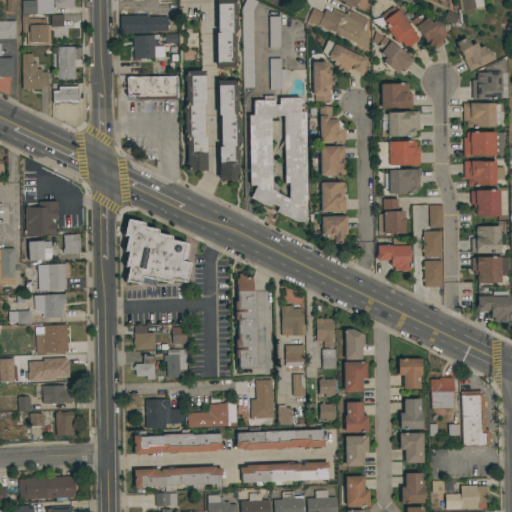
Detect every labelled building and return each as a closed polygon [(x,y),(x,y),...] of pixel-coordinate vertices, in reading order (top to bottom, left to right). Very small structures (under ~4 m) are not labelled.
[(13,0),(13,1),(14,1),(14,4),(13,4),(13,13),(5,13),(5,0),(13,0)] [(71,0),(71,7),(52,7),(52,14),(20,14),(20,0),(71,0)] [(235,0),(235,34),(234,34),(234,57),(235,57),(235,63),(234,63),(234,68),(215,68),(214,33),(218,33),(218,32),(215,32),(215,0),(235,0)] [(252,72),(254,72),(254,76),(252,76),(252,88),(241,88),(240,8),(244,0),(253,0),(256,1),(251,11),(252,72)] [(336,0),(357,0),(354,8),(336,0)] [(480,0),(482,7),(473,8),(474,9),(459,11),(457,0),(480,0)] [(406,49),(400,41),(397,44),(395,41),(395,42),(384,27),(385,26),(382,21),(383,20),(380,16),(391,7),(395,12),(398,10),(402,15),(408,10),(413,16),(407,21),(408,23),(406,25),(409,28),(418,39),(406,49)] [(338,36),(338,38),(335,36),(335,35),(317,26),(317,27),(305,22),(311,9),(322,14),(323,10),(330,13),(332,9),(344,15),(346,11),(349,12),(350,12),(365,19),(362,27),(363,28),(361,31),(367,34),(366,49),(338,36)] [(130,34),(130,35),(123,35),(123,34),(119,34),(119,15),(121,15),(121,16),(138,16),(138,14),(141,14),(141,16),(146,16),(146,17),(166,16),(166,31),(146,31),(146,34),(130,34)] [(432,51),(429,48),(409,21),(419,14),(423,20),(426,17),(430,23),(432,21),(437,23),(445,35),(439,40),(442,43),(432,51)] [(62,15),(62,27),(50,27),(49,15),(62,15)] [(45,19),(45,25),(49,25),(49,45),(25,45),(25,32),(20,32),(20,16),(26,16),(26,19),(45,19)] [(267,17),(278,17),(278,48),(267,48),(267,17)] [(0,39),(0,21),(14,21),(14,39),(0,39)] [(403,72),(400,69),(396,74),(383,65),(382,60),(384,58),(378,54),(381,51),(375,46),(376,45),(371,41),(374,31),(382,38),(383,37),(412,59),(403,72)] [(132,49),(130,49),(130,46),(132,46),(132,36),(152,35),(152,39),(153,39),(153,38),(156,38),(157,40),(158,47),(163,47),(163,57),(152,57),(152,59),(132,59),(132,49)] [(462,60),(453,43),(464,38),(468,46),(474,43),(477,48),(481,46),(483,49),(484,48),(486,51),(488,50),(492,60),(468,71),(462,60)] [(364,60),(363,61),(367,63),(360,76),(346,70),(344,73),(336,69),(337,67),(332,64),(333,62),(327,59),(328,58),(326,57),(328,52),(329,52),(332,45),(364,60)] [(51,80),(50,47),(72,47),(73,79),(56,80),(51,80)] [(21,90),(20,54),(31,54),(31,63),(35,63),(35,69),(40,69),(40,72),(47,72),(47,86),(41,86),(41,90),(21,90)] [(0,58),(11,58),(11,77),(0,77),(0,58)] [(268,59),(279,59),(279,69),(284,69),(285,81),(279,81),(279,90),(268,90),(268,59)] [(505,98),(498,98),(498,99),(474,100),(474,99),(470,99),(470,80),(475,80),(475,76),(475,75),(475,73),(483,73),(483,67),(500,59),(504,61),(505,98)] [(310,65),(310,63),(319,62),(324,62),(324,64),(326,64),(326,70),(329,70),(329,76),(331,76),(331,86),(328,86),(328,101),(313,102),(313,95),(311,95),(310,65)] [(186,172),(184,138),(183,138),(182,106),(184,106),(183,72),(202,71),(203,105),(201,105),(202,135),(201,135),(201,137),(203,137),(205,171),(186,172)] [(176,77),(176,99),(173,99),(173,101),(134,101),(134,97),(124,98),(124,93),(125,93),(125,78),(176,77)] [(217,147),(220,147),(220,145),(219,145),(218,115),(216,115),(216,80),(235,80),(236,114),(238,114),(238,149),(237,149),(237,181),(217,181),(217,147)] [(406,84),(406,94),(410,94),(411,108),(404,108),(395,109),(395,108),(379,108),(379,84),(406,84)] [(77,87),(77,103),(69,104),(69,102),(57,102),(57,103),(51,104),(51,91),(57,91),(57,87),(77,87)] [(248,185),(247,115),(252,115),(251,101),(262,100),(262,96),(272,96),(273,104),(277,104),(277,98),(299,98),(299,99),(302,99),(302,104),(299,104),(299,112),(303,112),(305,200),(304,200),(304,221),(297,221),(275,211),(277,206),(270,203),(268,206),(249,197),(255,185),(248,185)] [(461,103),(469,103),(469,104),(492,103),(492,104),(497,104),(497,106),(501,106),(501,126),(492,126),(492,128),(466,128),(464,126),(464,122),(461,122),(461,103)] [(317,141),(317,107),(329,107),(329,115),(332,115),(332,119),(335,119),(335,120),(341,124),(341,127),(343,127),(343,141),(317,141)] [(386,136),(386,130),(381,130),(381,123),(372,123),(372,115),(379,110),(386,110),(386,112),(401,111),(410,111),(410,112),(417,112),(417,130),(414,130),(414,134),(412,136),(386,136)] [(503,155),(470,155),(470,157),(462,157),(462,138),(465,138),(465,133),(467,131),(493,131),(493,132),(502,132),(503,155)] [(418,166),(410,166),(410,165),(397,165),(397,168),(373,168),(373,142),(385,142),(385,140),(412,140),(414,142),(415,146),(418,146),(418,166)] [(318,147),(343,146),(343,173),(342,173),(342,175),(318,175),(318,147)] [(494,185),(467,185),(467,184),(466,184),(466,179),(462,179),(462,161),(477,161),(477,162),(493,161),(494,185)] [(386,193),(386,170),(404,170),(404,169),(418,169),(418,188),(414,188),(414,191),(413,193),(386,193)] [(318,183),(342,182),(342,184),(343,184),(343,192),(343,194),(341,194),(341,197),(344,197),(344,211),(319,211),(318,183)] [(498,216),(475,216),(475,214),(474,214),(474,209),(475,209),(475,208),(471,208),(471,204),(469,204),(469,191),(473,191),(473,190),(497,190),(498,216)] [(376,233),(376,214),(381,214),(381,199),(396,199),(396,211),(402,211),(402,217),(403,218),(404,224),(403,224),(403,233),(376,233)] [(55,201),(55,219),(50,219),(50,223),(53,223),(53,235),(43,235),(34,235),(28,235),(28,234),(24,234),(24,233),(23,233),(23,230),(24,230),(24,207),(37,207),(37,201),(55,201)] [(441,227),(428,227),(427,205),(440,205),(441,227)] [(346,216),(346,235),(342,235),(342,243),(332,243),(332,239),(326,239),(326,236),(319,236),(319,216),(346,216)] [(184,282),(169,279),(168,283),(154,280),(153,285),(138,282),(137,284),(123,281),(126,266),(123,266),(126,251),(122,250),(125,236),(122,235),(125,219),(142,222),(141,226),(155,229),(155,233),(169,236),(168,240),(187,244),(183,262),(187,263),(184,282)] [(498,253),(474,253),(474,252),(470,252),(470,239),(475,239),(475,234),(474,233),(474,229),(474,228),(474,226),(498,226),(498,253)] [(440,257),(421,257),(421,252),(420,252),(420,249),(421,249),(421,239),(420,239),(420,237),(421,237),(421,231),(439,231),(440,257)] [(74,235),(74,234),(77,234),(78,246),(79,251),(78,251),(78,253),(63,254),(63,253),(61,253),(61,249),(62,249),(62,235),(74,235)] [(375,261),(375,245),(391,245),(391,238),(407,238),(407,252),(408,252),(408,260),(407,260),(407,263),(408,263),(408,270),(405,270),(404,272),(401,272),(400,270),(398,270),(398,271),(392,271),(392,266),(388,266),(388,261),(375,261)] [(41,241),(42,260),(27,260),(26,242),(41,241)] [(0,248),(13,248),(13,278),(13,284),(0,284),(0,248)] [(499,283),(476,283),(476,282),(475,281),(475,276),(475,274),(473,275),(473,271),(470,271),(470,258),(474,258),(474,257),(498,257),(499,283)] [(440,286),(422,287),(422,281),(421,281),(421,279),(422,279),(422,269),(421,269),(421,267),(422,267),(422,261),(440,261),(440,286)] [(64,290),(47,290),(47,289),(45,289),(45,286),(40,287),(39,270),(46,270),(45,265),(63,264),(64,290)] [(254,367),(236,368),(236,358),(234,358),(234,350),(236,350),(236,348),(234,348),(233,340),(236,340),(236,320),(233,320),(233,312),(236,312),(236,309),(233,309),(233,301),(235,301),(235,287),(233,287),(233,284),(234,284),(234,278),(237,278),(236,274),(244,274),(244,278),(250,278),(251,291),(253,291),(254,367)] [(50,317),(50,319),(48,319),(48,318),(42,318),(41,313),(33,310),(33,296),(42,295),(42,294),(64,294),(64,304),(63,304),(63,309),(61,309),(62,315),(60,315),(60,317),(50,317)] [(490,296),(490,297),(508,296),(508,321),(505,321),(504,322),(501,322),(500,321),(498,321),(493,322),(492,317),(489,317),(489,311),(477,312),(474,310),(474,306),(475,305),(475,296),(490,296)] [(297,335),(297,337),(294,337),(294,336),(279,336),(279,306),(291,306),(291,309),(299,309),(299,317),(302,317),(302,324),(304,324),(304,335),(297,335)] [(29,310),(29,324),(16,324),(16,322),(7,323),(7,312),(29,310)] [(331,346),(321,347),(321,341),(314,341),(313,318),(320,318),(320,319),(330,319),(330,322),(331,322),(331,330),(332,330),(333,338),(331,338),(331,346)] [(66,352),(43,353),(43,354),(34,354),(34,335),(42,334),(42,325),(65,325),(66,352)] [(153,350),(133,350),(133,345),(132,345),(131,341),(132,340),(132,333),(133,333),(133,326),(143,326),(143,333),(153,333),(153,350)] [(170,344),(169,327),(184,327),(185,343),(170,344)] [(362,345),(359,345),(360,360),(343,360),(342,329),(351,329),(362,335),(362,345)] [(299,366),(299,367),(297,367),(296,366),(289,366),(289,367),(287,367),(287,366),(283,366),(283,346),(302,345),(303,366),(299,366)] [(333,368),(320,368),(320,350),(333,349),(333,368)] [(185,370),(184,370),(184,375),(179,375),(179,378),(165,378),(165,361),(162,361),(162,355),(166,355),(166,350),(184,350),(185,370)] [(12,357),(30,356),(30,357),(31,357),(31,366),(30,366),(30,367),(38,367),(38,365),(39,365),(39,361),(42,361),(42,360),(64,359),(64,363),(66,363),(66,369),(67,369),(68,371),(68,373),(67,374),(67,376),(53,377),(53,379),(31,380),(30,372),(18,373),(18,374),(12,375),(12,357)] [(134,376),(133,370),(132,370),(131,367),(133,367),(133,364),(142,364),(141,356),(151,356),(151,363),(152,363),(152,379),(145,379),(145,376),(134,376)] [(419,359),(420,375),(418,375),(418,389),(401,389),(401,375),(396,376),(396,359),(419,359)] [(341,362),(364,361),(365,379),(360,379),(360,392),(342,392),(341,362)] [(303,396),(291,397),(290,374),(302,374),(303,396)] [(319,380),(319,378),(322,378),(322,379),(332,379),(332,397),(323,397),(323,394),(317,394),(316,380),(319,380)] [(429,409),(429,398),(428,398),(428,380),(438,379),(438,378),(451,378),(452,397),(451,397),(451,408),(429,409)] [(271,425),(250,426),(250,420),(249,420),(248,409),(249,409),(249,400),(254,400),(253,380),(270,380),(271,425)] [(63,385),(63,390),(66,390),(66,403),(41,404),(41,397),(35,397),(35,387),(40,387),(40,386),(63,385)] [(483,430),(487,429),(488,446),(461,447),(458,392),(479,391),(482,394),(483,430)] [(17,412),(16,397),(28,396),(29,402),(38,402),(38,409),(29,410),(29,411),(17,412)] [(164,428),(144,428),(144,400),(168,399),(168,408),(164,408),(164,428)] [(398,429),(397,413),(402,413),(401,399),(418,399),(419,413),(420,413),(420,429),(398,429)] [(207,412),(207,405),(216,404),(225,403),(225,401),(234,401),(234,423),(227,423),(227,426),(186,427),(186,413),(207,412)] [(342,432),(342,416),(344,416),(343,402),(360,402),(361,416),(366,416),(366,432),(342,432)] [(319,404),(319,403),(322,403),(322,404),(333,404),(333,422),(323,422),(323,419),(317,419),(317,404),(319,404)] [(276,424),(276,408),(276,405),(284,405),(284,408),(289,408),(290,423),(276,424)] [(168,424),(168,409),(182,409),(182,423),(168,424)] [(54,413),(55,413),(55,411),(58,411),(58,412),(66,412),(66,411),(70,411),(70,412),(71,412),(72,421),(70,421),(71,429),(72,429),(73,435),(54,436),(54,413)] [(41,413),(41,426),(28,426),(28,413),(41,413)] [(457,435),(446,436),(446,425),(457,424),(457,435)] [(318,430),(318,429),(320,429),(320,440),(322,440),(322,447),(298,448),(298,446),(294,446),(294,447),(287,448),(287,449),(280,449),(280,448),(241,450),(241,448),(234,449),(233,443),(235,443),(234,433),(318,430)] [(132,454),(131,436),(137,435),(137,437),(161,436),(161,435),(190,433),(190,435),(218,434),(218,444),(220,444),(220,449),(213,449),(214,451),(174,453),(174,454),(167,454),(167,453),(160,453),(160,452),(157,452),(157,453),(132,454)] [(421,433),(421,463),(403,463),(402,450),(397,450),(397,433),(421,433)] [(342,436),(365,436),(365,446),(366,446),(366,453),(361,453),(361,466),(343,466),(342,436)] [(284,464),(284,463),(291,463),(291,464),(298,463),(298,465),(302,465),(301,463),(326,462),(326,469),(325,469),(325,479),(284,481),(284,483),(281,483),(281,482),(279,482),(279,485),(273,485),(272,482),(264,482),(264,485),(254,486),(254,482),(240,483),(239,473),(238,473),(238,467),(244,467),(244,465),(284,464)] [(132,470),(156,469),(156,471),(160,471),(160,469),(167,469),(167,468),(174,467),(174,468),(213,466),(213,468),(220,468),(220,474),(219,474),(219,483),(139,487),(139,488),(132,489),(132,470)] [(399,504),(398,487),(403,487),(403,474),(420,473),(420,487),(421,487),(422,503),(399,504)] [(343,476),(362,476),(362,490),(367,490),(367,498),(367,506),(344,507),(343,476)] [(73,477),(74,498),(17,500),(16,480),(28,479),(27,478),(42,477),(42,478),(73,477)] [(451,481),(451,493),(430,493),(430,481),(451,481)] [(443,510),(443,494),(459,494),(458,486),(475,485),(475,487),(486,486),(486,497),(483,497),(483,504),(475,504),(475,509),(443,510)] [(305,511),(305,498),(313,498),(313,491),(326,490),(326,498),(334,497),(334,511),(305,511)] [(271,511),(271,500),(280,500),(280,492),(292,492),(293,499),(301,499),(301,511),(271,511)] [(175,505),(168,506),(154,507),(153,493),(167,493),(167,494),(175,493),(175,505)] [(247,501),(247,494),(259,493),(259,500),(268,500),(268,511),(238,511),(238,501),(247,501)] [(205,511),(205,503),(206,503),(206,495),(218,495),(218,498),(222,498),(222,502),(228,502),(228,505),(235,504),(235,511),(205,511)]
